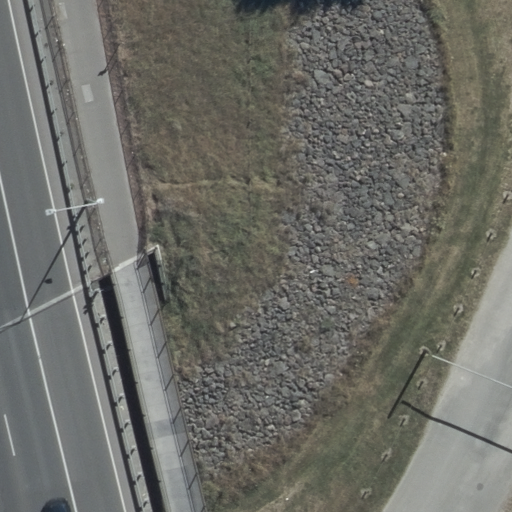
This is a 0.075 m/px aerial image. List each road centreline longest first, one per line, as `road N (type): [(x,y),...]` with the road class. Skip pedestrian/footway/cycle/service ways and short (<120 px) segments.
road 1 (motorway): [(0,284),(49,511)]
road 2 (unclassified): [(511,378),(466,481),(443,511)]
